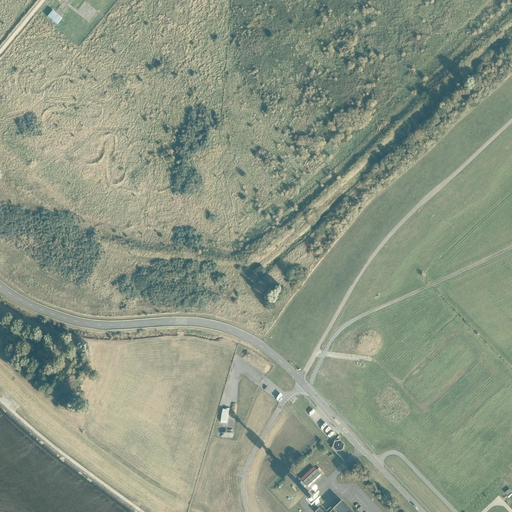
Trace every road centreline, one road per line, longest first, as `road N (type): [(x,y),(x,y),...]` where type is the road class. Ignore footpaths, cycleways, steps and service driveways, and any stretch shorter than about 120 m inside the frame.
road 1 (residential): [(0,289),(87,326),(198,325),(241,337),(293,376),(422,511)]
road 2 (track): [(245,511),(245,469),(301,384)]
